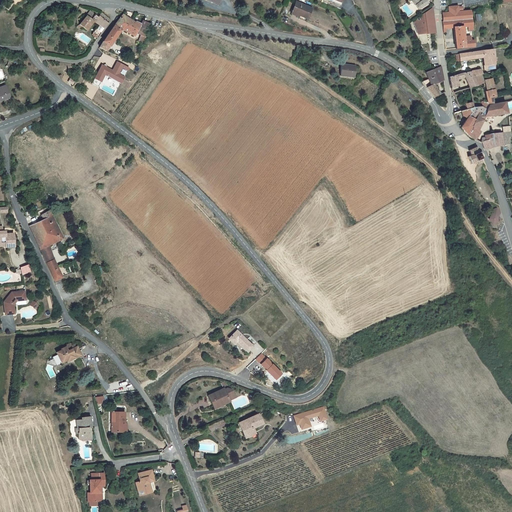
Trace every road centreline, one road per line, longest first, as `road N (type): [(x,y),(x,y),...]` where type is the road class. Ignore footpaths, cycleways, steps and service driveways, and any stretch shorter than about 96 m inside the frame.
road 1 (tertiary): [(68,90),(194,188),(327,349),(327,376),(296,399),(195,371),(171,396),(171,426)]
road 2 (track): [(201,23),(302,71),(428,164),(511,283)]
road 3 (tertiary): [(446,120),(408,74),(363,47),(111,3)]
road 4 (residential): [(2,126),(11,195),(68,318),(114,354),(171,426)]
road 5 (tertiary): [(511,231),(479,144),(459,137),(446,120)]
road 6 (residential): [(446,120),(436,0)]
